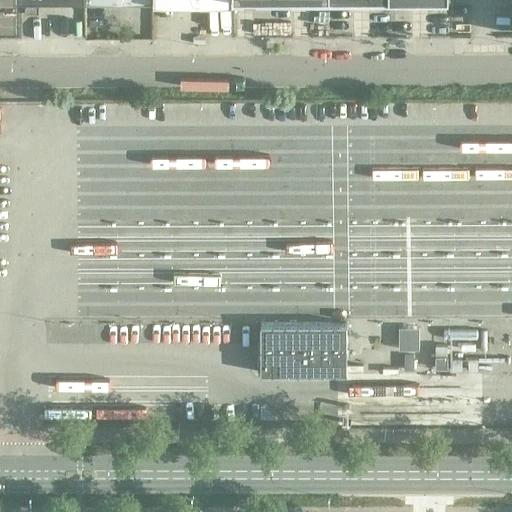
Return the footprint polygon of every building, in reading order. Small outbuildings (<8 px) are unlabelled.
[(347,372),(347,322),(260,323),(261,372),(347,372)] [(401,345),(417,346),(417,326),(401,325),(401,345)] [(414,355),(404,355),(404,369),(414,369),(414,355)] [(446,356),(435,356),(435,368),(446,368),(446,356)] [(452,370),(462,370),(462,358),(452,358),(452,370)] [(477,358),(468,358),(468,370),(478,370),(477,358)]
